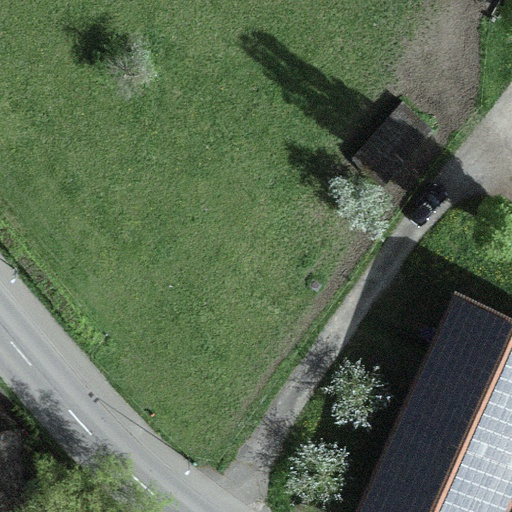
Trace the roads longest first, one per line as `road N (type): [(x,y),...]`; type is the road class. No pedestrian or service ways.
road 1 (track): [(228,511),(511,122)]
road 2 (tertiary): [(180,511),(0,327)]
